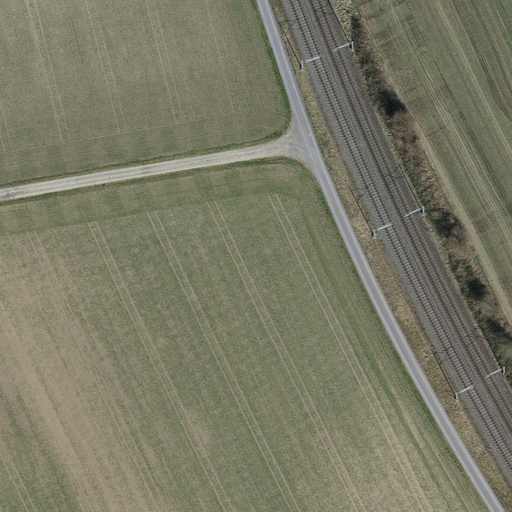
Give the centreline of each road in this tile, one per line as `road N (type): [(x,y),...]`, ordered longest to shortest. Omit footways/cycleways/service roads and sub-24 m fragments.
road 1 (track): [(498,511),(339,266),(257,0)]
road 2 (track): [(0,195),(300,141)]
